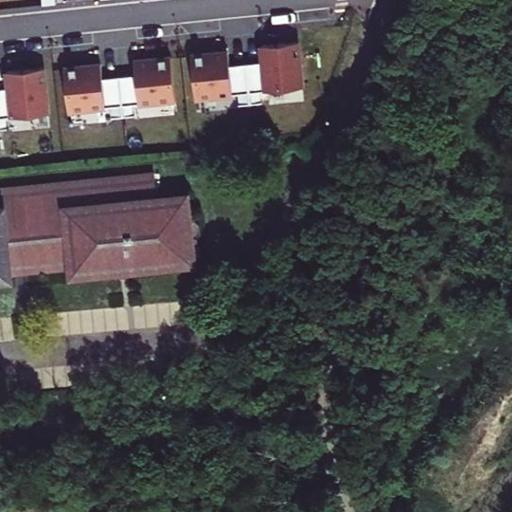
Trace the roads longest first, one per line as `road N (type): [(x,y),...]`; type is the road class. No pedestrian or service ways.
road 1 (residential): [(0,353),(225,332),(354,81),(383,0)]
road 2 (track): [(346,511),(332,458),(334,320),(443,0)]
road 3 (residential): [(0,29),(291,0)]
